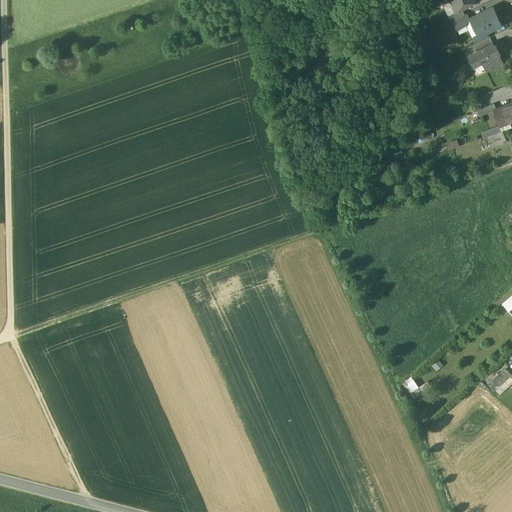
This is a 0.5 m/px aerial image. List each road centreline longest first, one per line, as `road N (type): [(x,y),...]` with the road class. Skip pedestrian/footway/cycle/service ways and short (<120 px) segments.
road 1 (track): [(511,166),(9,335),(91,503)]
road 2 (track): [(3,0),(10,324),(0,339)]
road 3 (track): [(448,511),(320,228)]
road 4 (track): [(254,0),(320,228)]
road 5 (unclassified): [(0,479),(123,511)]
